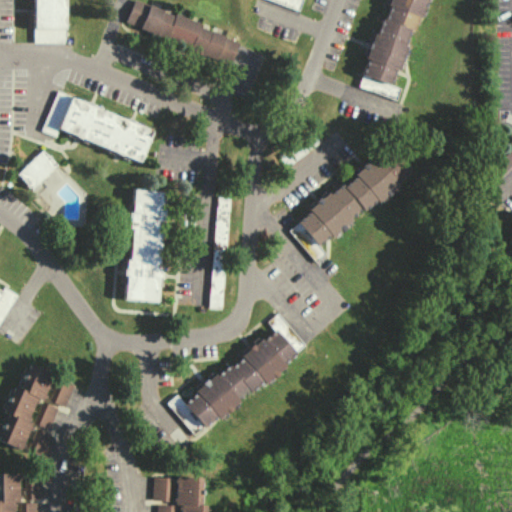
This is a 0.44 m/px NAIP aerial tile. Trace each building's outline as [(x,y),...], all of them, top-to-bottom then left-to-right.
[(62,42),(62,0),(30,0),(30,42),(62,42)] [(264,0),(298,8),(300,0),(264,0)] [(387,0),(356,85),(393,99),(397,88),(391,85),(423,0),(387,0)] [(237,37),(130,1),(122,26),(229,62),(237,37)] [(40,131),(54,136),(56,132),(140,160),(148,136),(146,136),(150,126),(53,93),(40,131)] [(15,173),(30,189),(55,165),(40,150),(15,173)] [(124,300),(157,301),(161,190),(128,189),(124,300)] [(221,309),(227,197),(214,196),(208,308),(221,309)] [(0,320),(16,294),(3,286),(1,289),(0,287),(0,320)] [(190,434),(303,347),(276,312),(265,321),(271,330),(180,400),(175,393),(165,401),(190,434)] [(0,426),(0,441),(19,449),(30,421),(25,420),(34,398),(40,400),(51,372),(28,363),(18,388),(12,386),(1,412),(5,414),(0,426)] [(62,407),(72,385),(56,378),(47,400),(62,407)] [(55,407),(40,401),(31,423),(47,429),(55,407)] [(41,456),(50,434),(35,428),(26,449),(41,456)] [(17,473),(0,472),(0,511),(11,511),(12,502),(16,502),(17,473)] [(167,500),(168,477),(151,476),(150,500),(167,500)] [(200,477),(174,476),(172,505),(154,504),(154,511),(171,511),(171,509),(177,509),(176,511),(205,511),(206,505),(199,505),(200,477)] [(40,498),(39,477),(23,478),(23,499),(40,498)]
